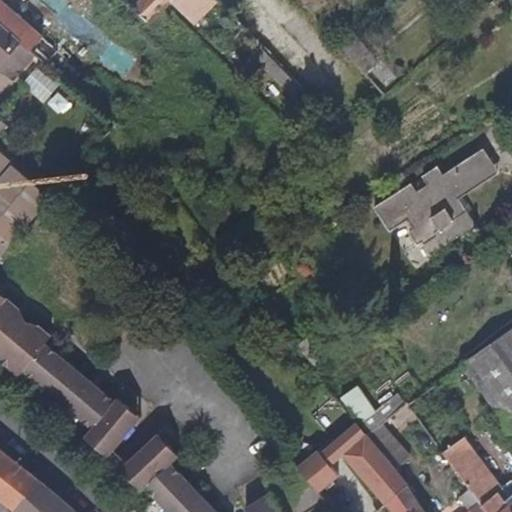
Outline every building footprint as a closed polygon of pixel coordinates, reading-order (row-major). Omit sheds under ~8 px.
[(91,41),(106,24),(85,4),(80,0),(75,0),(37,36),(53,50),(43,60),(45,62),(47,64),(52,69),(86,37),(91,41)] [(148,22),(133,7),(125,0),(80,0),(85,4),(106,24),(127,43),(139,31),(145,25),(148,22)] [(140,0),(133,7),(148,22),(164,6),(167,3),(168,2),(166,0),(140,0)] [(37,36),(0,1),(0,22),(7,29),(43,60),(53,50),(37,36)] [(43,60),(7,29),(0,22),(0,82),(15,96),(28,80),(45,62),(43,60)] [(126,82),(158,50),(139,31),(127,43),(106,24),(91,41),(86,37),(52,69),(64,80),(101,113),(106,118),(119,99),(130,85),(126,82)] [(374,65),(348,34),(337,43),(350,58),(364,73),(374,65)] [(17,98),(47,64),(45,62),(28,80),(15,96),(17,98)] [(37,152),(1,119),(0,119),(0,152),(14,165),(19,170),(20,170),(37,152)] [(477,231),(453,190),(495,165),(486,149),(445,174),(440,168),(426,176),(431,185),(419,192),(414,183),(377,205),(392,230),(404,224),(416,246),(423,242),(432,257),(450,246),(445,239),(458,231),(463,239),(477,231)] [(0,180),(14,165),(0,152),(0,180)] [(65,184),(37,160),(29,170),(26,168),(23,172),(35,184),(52,199),(65,184)] [(30,226),(52,199),(35,184),(23,172),(20,170),(19,170),(14,165),(0,180),(0,255),(3,258),(7,253),(30,226)] [(93,382),(69,360),(65,365),(62,362),(66,358),(47,342),(53,335),(41,324),(36,330),(16,311),(20,308),(8,297),(3,302),(0,298),(0,359),(20,377),(25,371),(35,380),(33,382),(43,391),(46,387),(72,409),(69,412),(78,420),(81,417),(93,428),(86,437),(109,456),(138,421),(128,411),(133,407),(122,397),(117,401),(97,384),(94,389),(90,385),(93,382)] [(408,487),(392,466),(366,433),(344,452),(387,505),(390,502),(392,501),(408,487)] [(218,511),(217,510),(215,511),(208,511),(214,506),(192,483),(187,488),(183,485),(188,480),(172,463),(180,455),(169,443),(165,447),(154,437),(121,467),(143,489),(145,486),(156,496),(154,499),(163,509),(165,507),(170,511),(218,511)] [(511,511),(511,493),(503,501),(497,493),(500,490),(492,480),(461,438),(441,454),(442,455),(464,482),(480,504),(486,510),(487,511),(511,511)] [(47,485),(21,464),(0,446),(0,497),(12,508),(16,511),(64,511),(70,505),(68,504),(47,485)] [(339,474),(319,449),(299,465),(320,490),(339,474)] [(299,465),(298,465),(294,460),(286,466),(296,480),(274,494),(285,511),(306,511),(327,499),(320,490),(299,465)] [(285,511),(274,494),(296,480),(286,466),(265,480),(272,491),(246,507),(249,511),(285,511)] [(425,511),(410,490),(408,487),(392,501),(390,502),(396,511),(425,511)]
